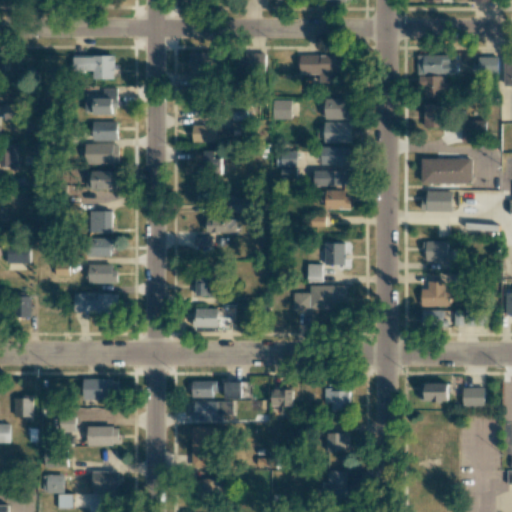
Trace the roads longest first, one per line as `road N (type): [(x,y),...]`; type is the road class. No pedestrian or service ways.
road 1 (residential): [(154,0),(157,511)]
road 2 (residential): [(389,0),(388,511)]
road 3 (tertiary): [(511,356),(0,357)]
road 4 (residential): [(511,25),(0,25)]
